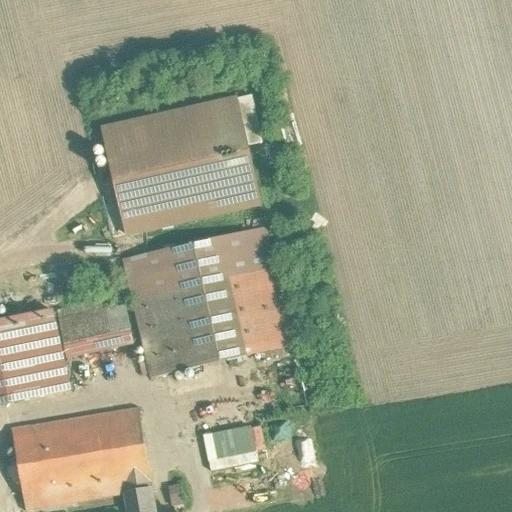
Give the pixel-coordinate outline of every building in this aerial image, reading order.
[(240,98),(106,128),(131,240),(266,209),(240,98)] [(270,228),(129,261),(156,378),(298,345),(270,228)] [(15,268),(25,318),(0,323),(0,409),(75,394),(68,362),(139,347),(130,304),(110,309),(108,301),(45,314),(34,264),(15,268)] [(0,284),(0,301),(18,296),(14,280),(0,284)] [(160,511),(143,409),(17,430),(30,511),(37,511),(128,497),(130,511),(160,511)] [(254,425),(206,438),(216,474),(263,462),(254,425)]
